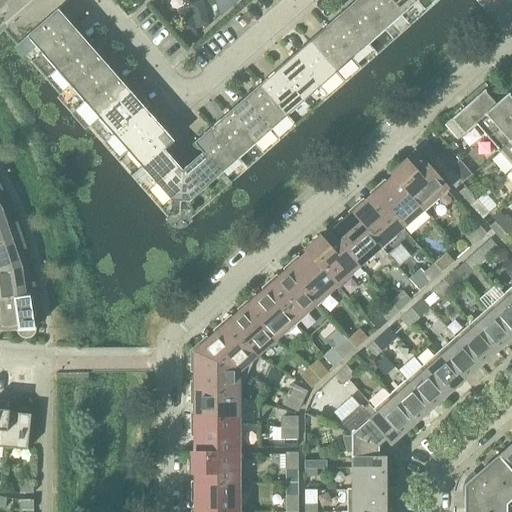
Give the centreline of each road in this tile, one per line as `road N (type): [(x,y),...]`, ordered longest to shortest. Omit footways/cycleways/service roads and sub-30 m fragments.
road 1 (residential): [(167,511),(166,360),(179,332),(511,37)]
road 2 (residential): [(298,0),(186,98),(100,0)]
road 3 (residential): [(45,511),(48,363),(0,360)]
road 4 (residential): [(434,511),(435,469),(511,401)]
